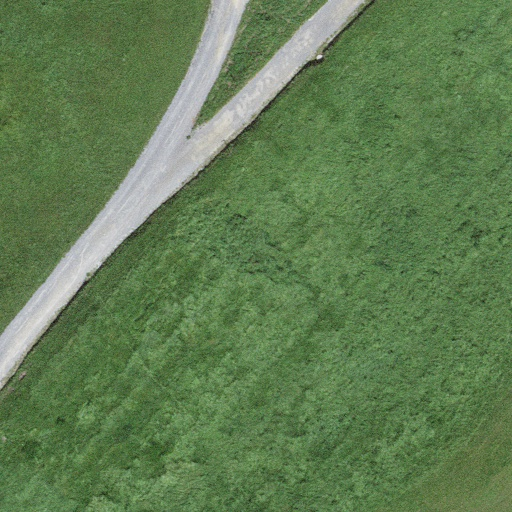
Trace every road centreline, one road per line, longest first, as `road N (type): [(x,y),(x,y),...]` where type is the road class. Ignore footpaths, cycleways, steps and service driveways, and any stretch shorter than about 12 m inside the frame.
road 1 (track): [(352,0),(218,136),(147,188),(0,368)]
road 2 (track): [(147,188),(200,90),(230,0)]
